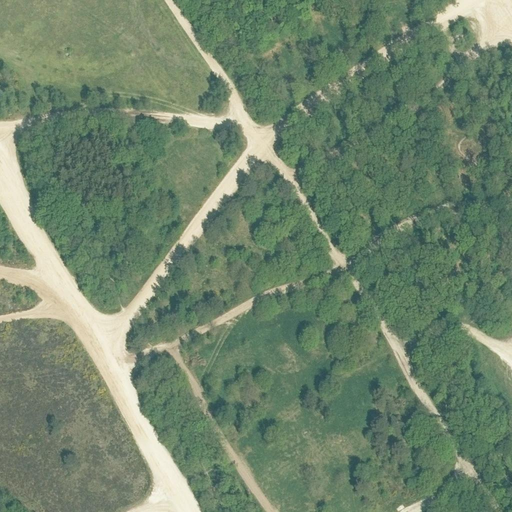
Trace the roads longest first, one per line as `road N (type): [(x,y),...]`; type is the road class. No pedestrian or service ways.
road 1 (track): [(511,205),(411,223),(323,278),(266,295),(157,357),(111,371),(0,177)]
road 2 (track): [(511,363),(462,330),(398,350),(282,169),(244,126),(231,88),(169,0)]
road 3 (track): [(473,0),(260,144),(128,318),(98,343)]
road 4 (track): [(289,181),(426,102),(511,21)]
road 5 (track): [(0,132),(105,113),(244,126)]
road 6 (track): [(171,345),(270,511)]
road 7 (track): [(495,511),(398,350)]
road 8 (track): [(188,511),(111,371)]
